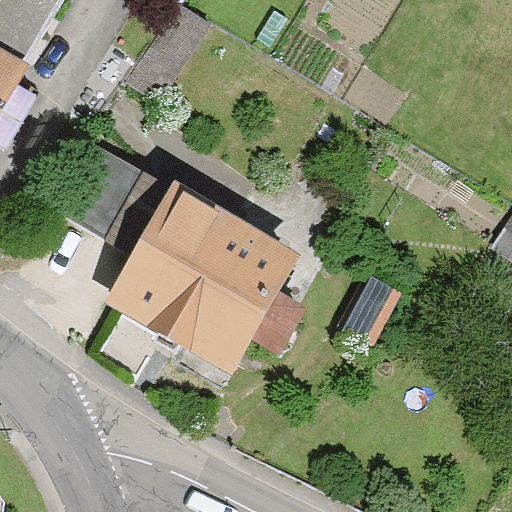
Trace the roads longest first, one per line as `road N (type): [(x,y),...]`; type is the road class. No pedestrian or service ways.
road 1 (unclassified): [(252,511),(159,466),(74,453)]
road 2 (tertiary): [(0,357),(74,453)]
